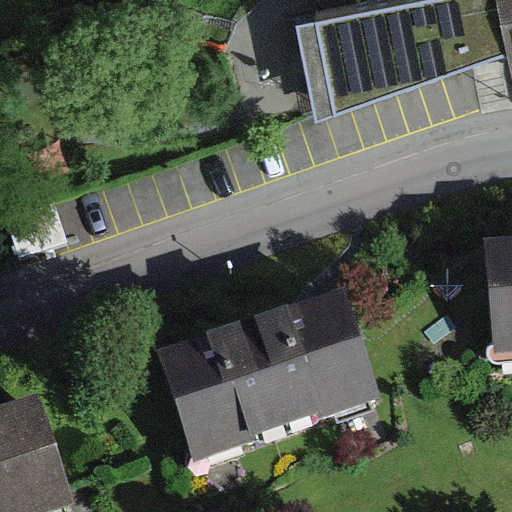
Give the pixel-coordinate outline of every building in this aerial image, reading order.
[(404,0),(324,18),(342,104),(508,35),(502,0),(404,0)] [(511,0),(502,0),(508,35),(511,58),(511,0)] [(511,245),(485,247),(492,360),(511,358),(511,245)] [(340,311),(166,376),(203,473),(376,407),(340,311)] [(74,511),(41,420),(0,435),(0,511),(74,511)]
